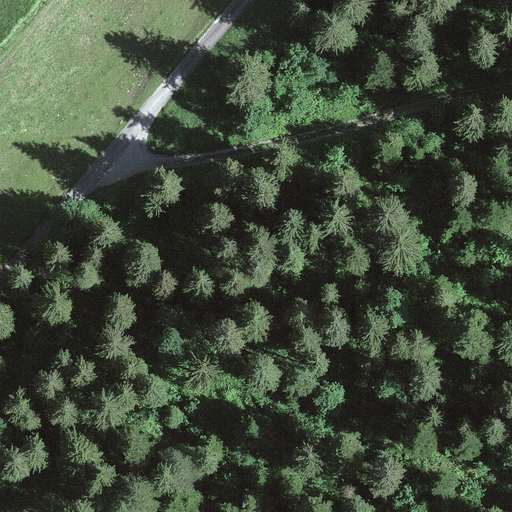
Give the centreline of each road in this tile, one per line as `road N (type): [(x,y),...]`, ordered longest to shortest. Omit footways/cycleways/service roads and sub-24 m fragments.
road 1 (unclassified): [(247,0),(219,27),(96,220),(0,341)]
road 2 (track): [(135,157),(228,152),(511,85)]
